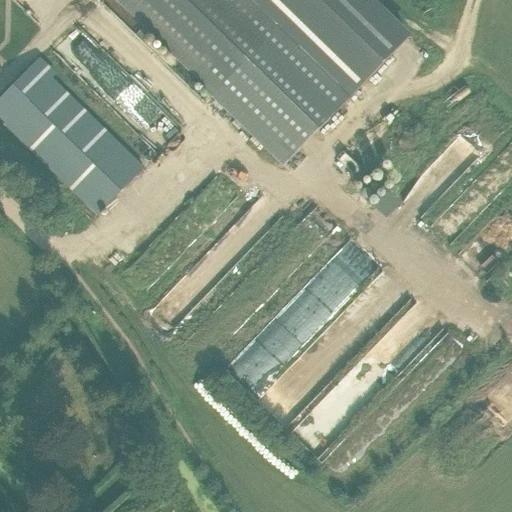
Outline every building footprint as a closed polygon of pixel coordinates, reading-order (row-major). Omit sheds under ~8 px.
[(355,90),(260,0),(107,0),(282,170),(355,90)] [(411,32),(376,0),(260,0),(355,90),(411,32)] [(147,172),(33,59),(0,91),(0,119),(99,219),(147,172)] [(330,205),(366,223),(372,210),(337,193),(330,205)] [(475,229),(503,247),(511,233),(511,223),(488,209),(475,229)] [(423,231),(435,218),(427,211),(415,224),(423,231)] [(435,224),(453,240),(462,230),(444,213),(435,224)] [(306,458),(429,331),(395,298),(352,343),(320,312),(240,395),(306,458)]
